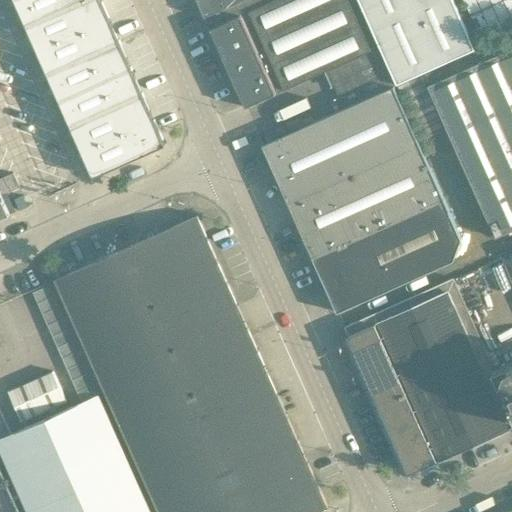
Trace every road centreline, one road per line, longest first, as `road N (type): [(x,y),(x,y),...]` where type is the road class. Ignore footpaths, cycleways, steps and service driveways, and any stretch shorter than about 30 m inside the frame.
road 1 (unclassified): [(379,511),(217,160)]
road 2 (unclassified): [(0,257),(217,160)]
road 3 (unclassified): [(217,160),(146,0)]
